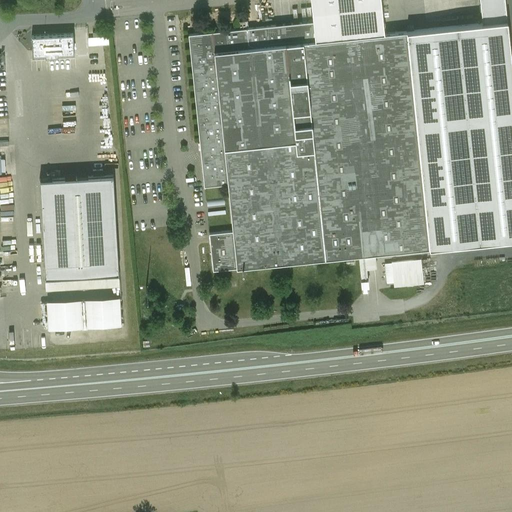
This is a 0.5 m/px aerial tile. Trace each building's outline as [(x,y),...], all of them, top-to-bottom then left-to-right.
[(310,0),(313,22),(315,41),(384,34),(380,0),(310,0)] [(214,51),(228,184),(233,231),(236,268),(511,238),(511,70),(507,21),(384,34),(315,41),(294,43),(214,51)] [(313,22),(188,35),(204,186),(228,184),(214,51),(294,43),(315,41),(313,22)] [(33,55),(45,54),(45,57),(58,57),(57,54),(74,53),(73,33),(31,35),(33,55)] [(113,175),(40,179),(45,276),(118,272),(113,175)] [(236,268),(233,231),(209,233),(213,270),(236,268)] [(48,328),(121,325),(120,297),(47,300),(48,328)]
